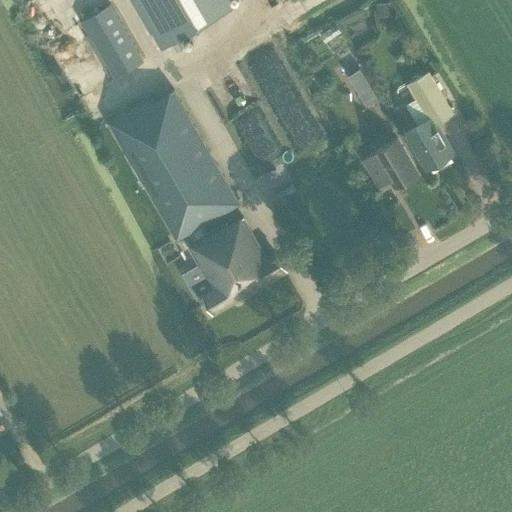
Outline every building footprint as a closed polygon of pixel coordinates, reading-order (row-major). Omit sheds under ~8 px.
[(231,10),(225,0),(134,0),(163,49),(231,10)] [(391,12),(391,2),(378,2),(378,12),(391,12)] [(115,78),(130,69),(145,60),(113,4),(82,20),(115,78)] [(368,102),(378,96),(361,67),(351,73),(368,102)] [(435,123),(444,118),(454,112),(430,70),(408,83),(428,117),(405,131),(426,167),(452,151),(435,123)] [(153,95),(109,121),(177,239),(190,232),(195,241),(189,244),(201,263),(184,273),(199,298),(205,294),(216,311),(286,270),(274,250),(266,255),(243,216),(228,224),(227,221),(209,232),(205,224),(241,203),(175,88),(155,99),(153,95)] [(211,98),(218,111),(221,109),(225,116),(239,108),(228,88),(211,98)] [(398,138),(364,159),(380,185),(392,178),(396,185),(419,172),(398,138)]
